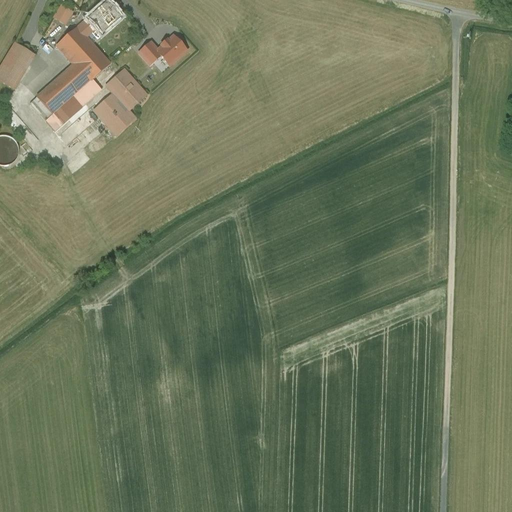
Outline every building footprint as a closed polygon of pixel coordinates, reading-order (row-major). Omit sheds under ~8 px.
[(77,29),(86,38),(96,30),(101,37),(121,18),(107,2),(77,29)] [(61,7),(54,19),(64,26),(72,14),(61,7)] [(86,38),(77,29),(56,48),(72,67),(29,106),(55,134),(102,91),(92,82),(110,65),(86,38)] [(173,38),(168,43),(167,42),(161,47),(162,49),(156,53),(169,68),(185,53),(186,53),(173,38)] [(35,57),(14,45),(0,68),(0,82),(14,92),(35,57)] [(146,97),(124,72),(105,88),(113,95),(93,112),(115,138),(135,120),(128,113),(146,97)] [(5,137),(2,137),(0,137),(0,167),(3,168),(7,167),(10,166),(14,164),(16,161),(18,158),(19,154),(18,150),(17,146),(15,143),(13,140),(9,138),(5,137)]
